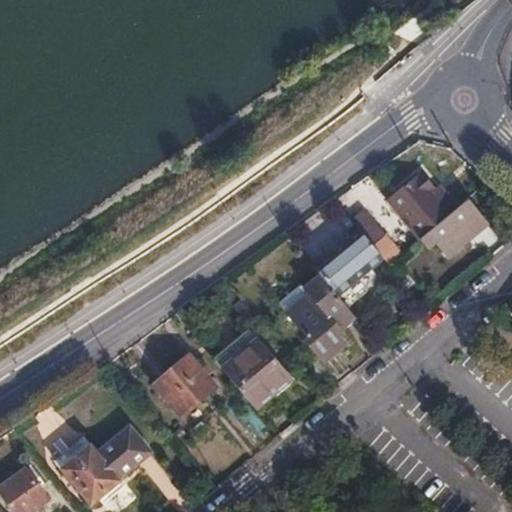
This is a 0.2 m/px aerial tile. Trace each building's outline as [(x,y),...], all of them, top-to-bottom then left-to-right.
[(385,198),(417,240),(451,213),(433,191),(438,187),(424,170),(385,198)] [(451,213),(457,207),(440,185),(438,187),(433,191),(451,213)] [(487,226),(467,200),(457,207),(451,213),(417,240),(425,250),(435,242),(448,257),(487,226)] [(363,209),(350,219),(359,230),(372,246),(385,236),(363,209)] [(372,246),(359,230),(326,258),(314,268),(321,276),(346,308),(366,292),(367,281),(363,276),(383,259),(372,246)] [(399,253),(385,236),(372,246),(383,259),(386,263),(399,253)] [(346,308),(321,276),(303,290),(307,295),(287,313),(308,339),(305,342),(323,365),(347,345),(336,331),(353,316),(346,308)] [(257,341),(221,369),(254,409),(276,390),(270,384),(283,373),(257,341)] [(187,357),(153,386),(179,419),(214,389),(187,357)] [(288,380),(283,373),(270,384),(276,390),(288,380)] [(76,457),(62,469),(83,494),(92,504),(120,482),(119,480),(150,454),(129,429),(98,454),(85,439),(70,451),(76,457)] [(57,462),(62,469),(76,457),(70,451),(57,462)] [(25,470),(0,488),(0,493),(13,511),(30,511),(46,501),(25,470)]
